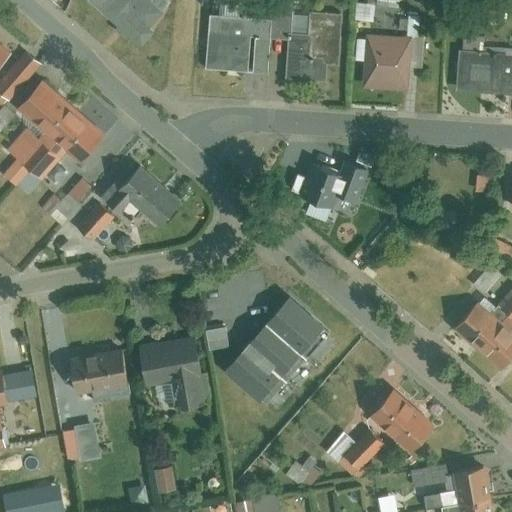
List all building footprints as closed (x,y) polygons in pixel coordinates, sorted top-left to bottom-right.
[(170,0),(88,0),(86,4),(142,49),(177,5),(170,0)] [(340,73),(343,12),(293,10),(293,0),(272,0),(271,39),(291,40),(289,70),(340,73)] [(220,3),(219,16),(207,15),(203,66),(267,72),(271,20),(240,18),(241,3),(220,3)] [(422,16),(407,15),(407,35),(422,36),(422,16)] [(368,33),(365,89),(410,91),(413,36),(368,33)] [(511,49),(458,47),(456,94),(511,96),(511,49)] [(26,54),(0,83),(0,91),(9,99),(41,62),(26,54)] [(42,88),(23,109),(76,156),(95,136),(42,88)] [(125,215),(135,204),(166,230),(188,205),(134,160),(103,197),(125,215)] [(351,174),(310,161),(299,194),(320,201),(315,214),(336,221),(351,174)] [(511,290),(502,304),(511,311),(511,290)] [(289,297),(227,368),(266,403),(329,332),(289,297)] [(511,328),(482,301),(458,327),(503,369),(511,358),(511,328)] [(195,344),(141,354),(147,385),(171,381),(176,407),(205,402),(195,344)] [(123,353),(71,362),(76,395),(129,386),(123,353)] [(7,371),(0,372),(0,447),(5,447),(0,417),(0,405),(12,404),(7,371)] [(395,396),(347,455),(362,467),(391,432),(411,448),(430,425),(395,396)] [(128,410),(70,421),(75,447),(133,436),(128,410)] [(449,482),(449,478),(447,466),(412,473),(415,488),(449,482)] [(170,468),(154,472),(158,491),(174,487),(170,468)] [(426,511),(439,511),(443,511),(492,502),(485,468),(454,474),(457,494),(424,500),(426,511)] [(146,487),(130,490),(133,507),(149,504),(146,487)] [(236,505),(237,511),(280,511),(278,495),(254,499),(255,502),(236,505)] [(493,511),(492,502),(443,511),(493,511)]
